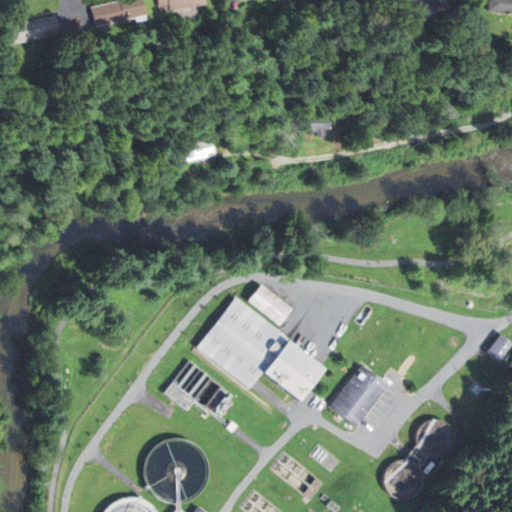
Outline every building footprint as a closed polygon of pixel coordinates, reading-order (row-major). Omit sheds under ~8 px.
[(118,0),(89,7),(93,26),(143,15),(139,0),(118,0)] [(155,0),(156,6),(167,5),(167,8),(200,3),(199,0),(155,0)] [(405,0),(405,12),(423,14),(424,5),(450,8),(450,0),(405,0)] [(511,0),(489,0),(488,11),(511,14),(511,0)] [(3,23),(8,44),(56,33),(52,15),(25,21),(24,18),(3,23)] [(470,20),(466,36),(479,39),(483,23),(470,20)] [(300,114),(300,130),(315,130),(315,136),(323,136),(323,132),(329,132),(329,113),(300,114)] [(181,144),(185,161),(213,154),(209,138),(181,144)] [(426,226),(410,240),(413,245),(409,249),(425,269),(440,257),(436,252),(452,239),(439,225),(431,232),(426,226)] [(325,272),(376,283),(378,271),(327,260),(325,272)] [(258,285),(246,301),(276,324),(288,307),(258,285)] [(195,349),(233,300),(320,369),(296,399),(260,371),(245,389),(195,349)] [(485,350),(498,333),(511,343),(511,345),(500,362),(485,350)] [(329,405),(361,364),(388,385),(355,426),(329,405)] [(378,487),(403,505),(452,437),(428,419),(378,487)] [(203,511),(197,507),(193,511),(183,511),(182,510),(206,476),(191,465),(197,455),(169,435),(137,480),(178,509),(175,511),(203,511)] [(157,511),(158,504),(112,501),(111,511),(157,511)]
